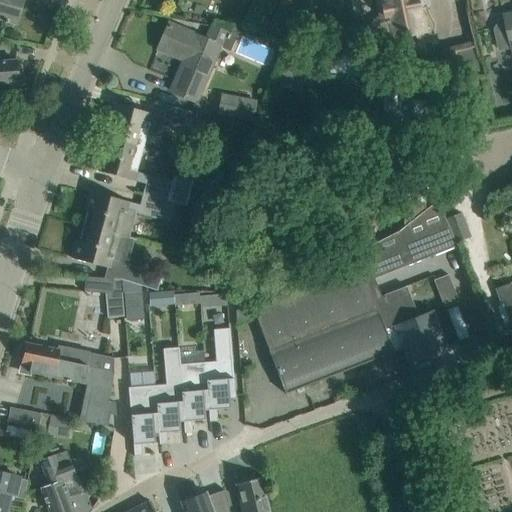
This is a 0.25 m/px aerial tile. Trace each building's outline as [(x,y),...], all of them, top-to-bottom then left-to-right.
[(0,0),(0,21),(4,23),(7,24),(8,22),(15,24),(22,0),(0,0)] [(379,0),(384,20),(380,20),(378,21),(377,22),(374,25),(373,27),(373,29),(375,35),(376,36),(378,38),(380,39),(383,39),(387,38),(387,40),(391,39),(392,44),(420,48),(418,34),(423,33),(416,0),(379,0)] [(511,17),(506,19),(507,23),(498,25),(495,30),(500,51),(511,47),(511,17)] [(171,92),(182,96),(195,102),(218,47),(230,52),(238,32),(232,31),(231,33),(213,26),(207,40),(195,35),(195,36),(168,24),(158,48),(184,60),(171,92)] [(15,60),(0,61),(0,84),(18,83),(15,60)] [(286,66),(279,85),(298,91),(305,72),(286,66)] [(410,113),(408,147),(439,149),(439,148),(442,100),(442,99),(413,97),(414,87),(393,86),(392,112),(410,113)] [(256,101),(222,94),(218,113),(253,119),(256,101)] [(111,122),(107,138),(143,148),(147,133),(154,135),(161,130),(162,126),(187,132),(192,112),(167,106),(164,117),(113,104),(108,122),(111,122)] [(143,148),(107,138),(103,153),(100,152),(95,170),(134,181),(145,184),(142,195),(175,204),(175,202),(186,205),(192,180),(176,176),(172,178),(171,181),(147,175),(136,172),(143,148)] [(437,176),(406,175),(405,203),(424,204),(425,193),(436,193),(437,176)] [(140,205),(89,192),(84,210),(87,211),(83,227),(128,239),(135,212),(138,213),(137,214),(170,222),(175,204),(142,195),(140,205)] [(399,232),(355,254),(356,259),(365,282),(456,247),(454,242),(446,219),(438,200),(437,200),(399,232)] [(461,213),(446,219),(454,242),(470,236),(461,213)] [(134,240),(128,239),(83,227),(79,241),(76,241),(72,259),(110,269),(111,267),(123,268),(119,280),(156,291),(161,275),(127,265),(134,240)] [(456,248),(427,259),(431,268),(459,257),(456,248)] [(249,303),(235,309),(236,325),(255,318),(276,371),(285,394),(392,352),(377,312),(374,305),(365,282),(356,259),(354,254),(349,257),(249,303)] [(441,291),(454,287),(450,273),(437,277),(441,291)] [(387,308),(377,312),(392,352),(403,348),(408,361),(445,347),(445,345),(438,328),(425,294),(420,281),(418,276),(380,291),(387,308)] [(114,279),(86,277),(85,293),(109,294),(112,316),(124,315),(119,280),(114,279)] [(511,283),(497,290),(511,330),(511,283)] [(218,294),(218,318),(228,318),(228,294),(218,294)] [(215,361),(205,362),(209,410),(208,410),(209,421),(217,421),(216,409),(229,408),(229,399),(235,398),(229,328),(213,330),(215,361)] [(20,371),(40,375),(83,384),(89,353),(70,349),(58,346),(57,351),(26,345),(20,371)] [(165,384),(154,385),(155,385),(159,433),(158,433),(159,444),(167,444),(166,432),(179,431),(178,422),(183,421),(184,421),(178,352),(179,352),(179,347),(162,349),(165,384)] [(179,352),(178,352),(184,421),(183,421),(184,433),(192,432),(191,421),(204,420),(204,410),(208,410),(209,410),(205,362),(204,362),(203,350),(179,352)] [(101,355),(89,353),(83,384),(76,420),(103,426),(113,375),(111,358),(101,355)] [(154,385),(128,387),(132,444),(133,444),(134,456),(142,455),(141,444),(154,443),(153,433),(158,433),(159,433),(155,385),(154,385)] [(40,414),(10,408),(7,421),(37,427),(40,414)] [(50,416),(46,433),(67,437),(70,421),(50,416)] [(66,450),(54,455),(40,460),(48,485),(39,488),(48,511),(74,511),(63,480),(75,476),(66,450)] [(27,481),(19,479),(19,478),(0,473),(0,511),(4,511),(8,497),(22,500),(27,481)] [(240,482),(235,483),(242,511),(270,511),(262,477),(256,478),(253,474),(241,476),(240,482)] [(211,511),(204,493),(181,502),(184,511),(211,511)] [(154,511),(148,501),(130,510),(131,511),(154,511)]
